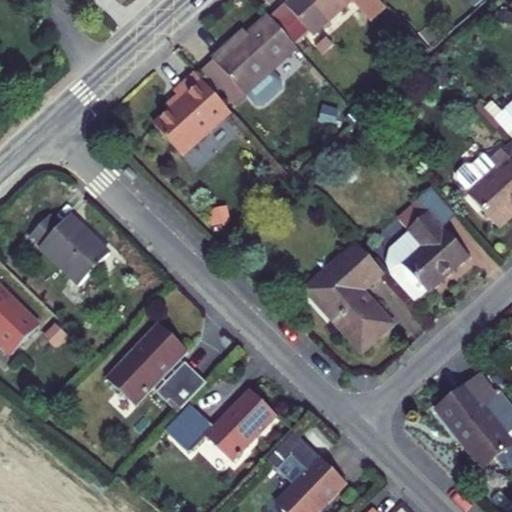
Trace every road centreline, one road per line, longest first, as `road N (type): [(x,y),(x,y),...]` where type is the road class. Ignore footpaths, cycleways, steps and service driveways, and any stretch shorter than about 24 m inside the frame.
road 1 (residential): [(45,117),(352,419)]
road 2 (residential): [(511,293),(352,419)]
road 3 (tertiary): [(45,117),(176,0)]
road 4 (residential): [(352,419),(446,511)]
